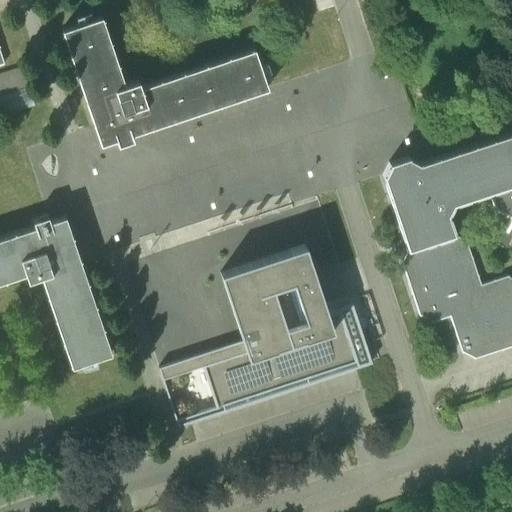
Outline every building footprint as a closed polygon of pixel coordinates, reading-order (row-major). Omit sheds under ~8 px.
[(124,84),(101,15),(61,29),(94,126),(103,122),(109,141),(116,139),(117,144),(133,139),(131,134),(268,88),(254,47),(140,86),(138,79),(124,84)] [(0,93),(27,85),(21,65),(0,72),(0,93)] [(0,117),(35,106),(28,86),(0,95),(0,117)] [(511,130),(511,132),(419,162),(408,157),(408,156),(389,162),(389,164),(384,174),(383,174),(407,249),(401,259),(400,259),(419,315),(420,315),(431,320),(431,322),(449,316),(461,352),(462,351),(473,357),(473,358),(511,345),(511,130)] [(49,220),(47,215),(32,220),(34,225),(0,236),(0,281),(24,273),(27,280),(40,276),(71,366),(111,353),(71,233),(65,215),(49,220)] [(326,311),(304,244),(219,272),(242,340),(244,340),(246,346),(197,363),(198,366),(202,365),(215,405),(176,418),(163,378),(183,371),(182,368),(161,375),(177,425),(371,361),(351,303),(326,311)]
